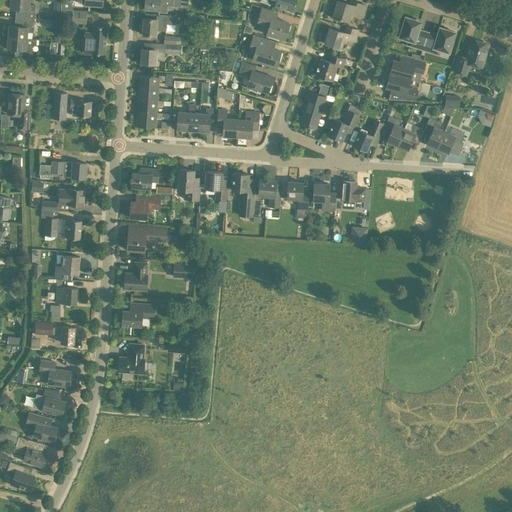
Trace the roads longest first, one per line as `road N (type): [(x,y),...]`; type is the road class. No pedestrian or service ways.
road 1 (tertiary): [(49,511),(95,387),(116,146)]
road 2 (residential): [(116,146),(266,156)]
road 3 (residential): [(275,128),(315,0)]
road 4 (residential): [(470,172),(349,162)]
road 5 (residential): [(120,79),(0,71)]
